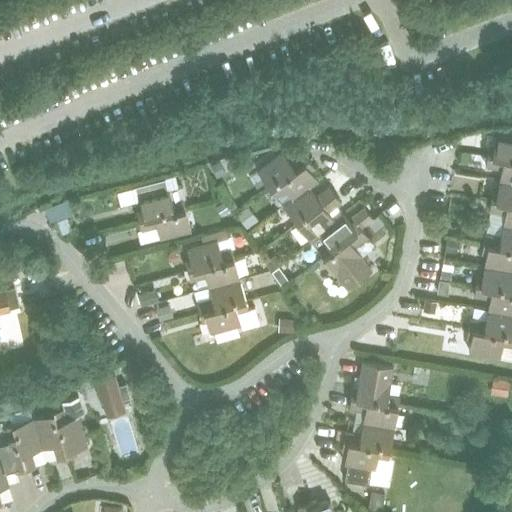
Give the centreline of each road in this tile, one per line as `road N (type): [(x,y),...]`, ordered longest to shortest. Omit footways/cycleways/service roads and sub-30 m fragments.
road 1 (residential): [(339,340),(380,310),(405,275),(414,194),(337,164),(310,144)]
road 2 (residential): [(150,493),(207,503),(253,485),(295,440),(339,340)]
road 3 (residential): [(188,398),(57,243),(37,231),(0,228)]
road 4 (residential): [(188,398),(235,387),(295,345),(339,340)]
road 5 (residential): [(35,511),(91,487),(150,493)]
